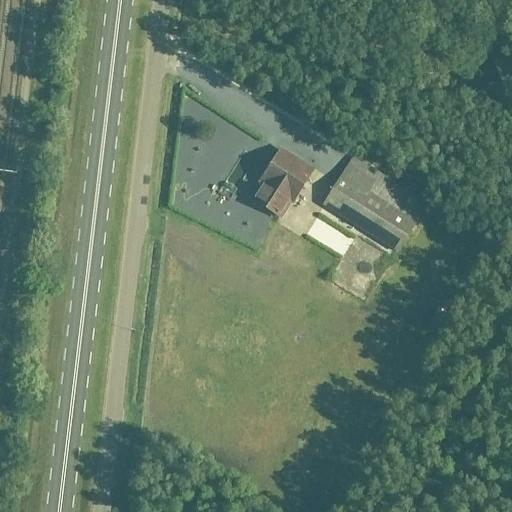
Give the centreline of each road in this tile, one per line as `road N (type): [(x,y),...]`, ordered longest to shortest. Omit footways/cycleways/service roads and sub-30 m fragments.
road 1 (unclassified): [(97,511),(158,0)]
road 2 (primary): [(60,511),(121,0)]
